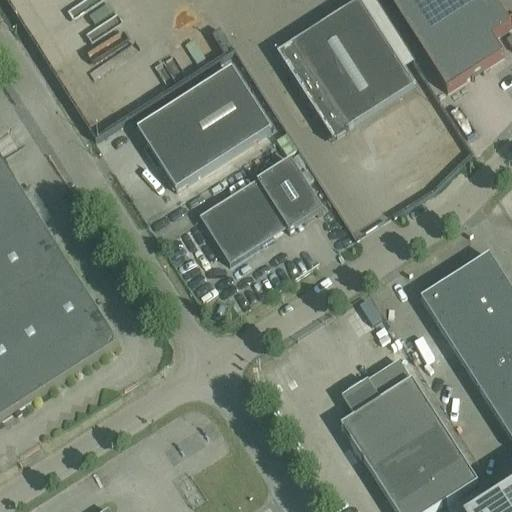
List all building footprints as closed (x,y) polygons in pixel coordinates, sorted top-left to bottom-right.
[(385,0),(447,96),(504,60),(493,43),(511,31),(491,0),(385,0)] [(359,6),(290,50),(277,59),(333,146),(348,137),(346,135),(414,92),(359,6)] [(41,24),(29,29),(36,46),(47,41),(41,24)] [(176,196),(270,135),(231,74),(137,135),(176,196)] [(0,164),(0,425),(118,350),(0,164)] [(290,165),(199,223),(229,270),(287,234),(289,237),(323,216),(290,165)] [(471,308),(505,286),(489,260),(455,282),(471,308)] [(471,308),(455,282),(420,304),(437,330),(471,308)] [(511,296),(505,286),(471,308),(487,333),(511,317),(511,296)] [(487,333),(471,308),(437,330),(453,355),(487,333)] [(511,352),(511,317),(487,333),(503,358),(511,352)] [(487,333),(453,355),(469,380),(503,358),(487,333)] [(511,352),(503,358),(511,371),(511,352)] [(511,371),(503,358),(469,380),(485,405),(511,388),(511,371)] [(373,482),(445,437),(412,385),(340,431),(373,482)] [(511,423),(511,388),(485,405),(502,431),(511,423)] [(511,423),(502,431),(511,447),(511,423)] [(445,437),(373,482),(392,511),(440,511),(477,488),(445,437)] [(511,511),(511,494),(484,511),(511,511)]
